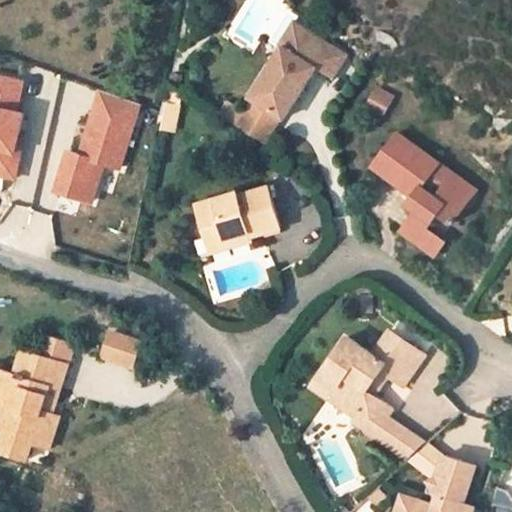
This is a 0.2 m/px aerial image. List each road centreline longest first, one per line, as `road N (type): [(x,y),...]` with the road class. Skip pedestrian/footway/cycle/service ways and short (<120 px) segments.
road 1 (residential): [(507,382),(473,335),(369,263),(335,268),(222,370)]
road 2 (unclassified): [(222,370),(164,305),(0,247)]
road 3 (unclassified): [(304,511),(222,370)]
